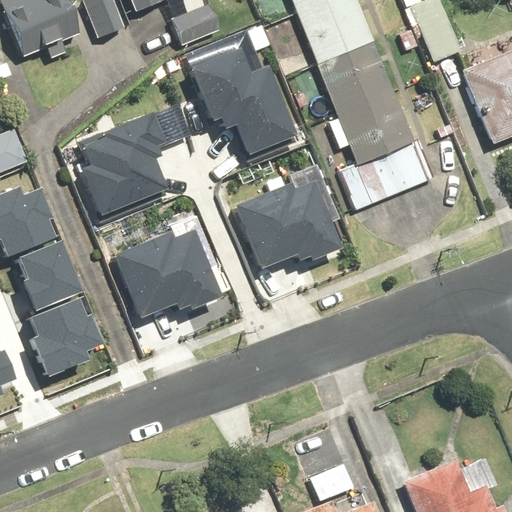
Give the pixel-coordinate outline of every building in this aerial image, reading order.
[(84,31),(71,0),(0,0),(23,56),(47,46),(53,61),(68,54),(62,40),(84,31)] [(126,29),(115,0),(87,0),(85,1),(100,39),(126,29)] [(184,0),(131,0),(137,13),(164,2),(170,18),(189,10),(184,0)] [(292,0),(318,64),(374,42),(357,0),(292,0)] [(430,0),(408,0),(397,4),(421,68),(451,56),(430,0)] [(318,64),(340,119),(331,123),(341,149),(351,145),(359,165),(414,143),(415,143),(374,42),(318,64)] [(210,122),(232,112),(250,154),(298,132),(269,66),(252,74),(240,47),(207,61),(202,49),(181,58),(210,122)] [(448,93),(456,90),(481,152),(511,140),(511,55),(444,82),(448,93)] [(85,169),(103,215),(170,189),(157,154),(164,152),(161,142),(166,140),(156,114),(83,142),(92,166),(85,169)] [(0,176),(29,164),(15,130),(0,135),(0,176)] [(429,181),(414,143),(359,165),(338,174),(354,211),(429,181)] [(290,176),(292,184),(238,205),(262,268),(300,253),(304,263),(342,248),(317,181),(309,184),(304,171),(290,176)] [(22,185),(0,194),(0,245),(5,258),(53,239),(45,220),(52,218),(41,190),(26,195),(22,185)] [(172,234),(118,255),(141,314),(179,299),(185,314),(223,299),(197,231),(174,240),(172,234)] [(83,291),(63,242),(18,260),(27,281),(22,283),(34,311),(83,291)] [(32,334),(49,375),(92,358),(88,347),(103,342),(92,314),(85,316),(78,298),(31,317),(37,332),(32,334)] [(0,396),(6,394),(2,384),(17,378),(6,350),(0,352),(0,396)] [(457,457),(403,480),(417,511),(506,511),(502,503),(494,506),(485,484),(471,490),(457,457)] [(352,488),(343,464),(311,477),(320,501),(352,488)] [(337,511),(332,499),(300,511),(380,511),(374,497),(338,511),(337,511)]
